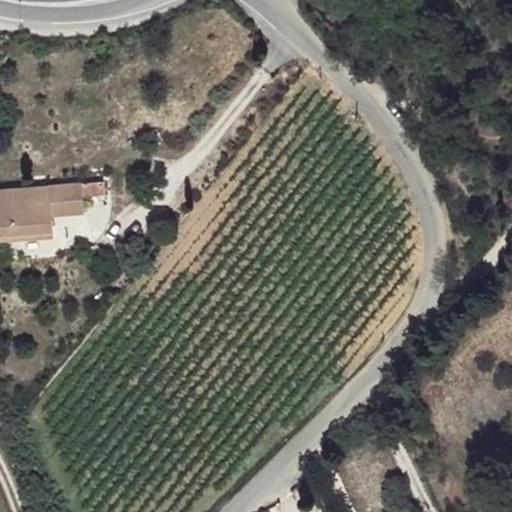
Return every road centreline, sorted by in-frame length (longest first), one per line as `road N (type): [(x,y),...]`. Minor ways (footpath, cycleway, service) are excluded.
road 1 (unclassified): [(230,511),(423,323),(434,281),(432,212),(407,161),(244,0)]
road 2 (unknown): [(425,511),(362,381)]
